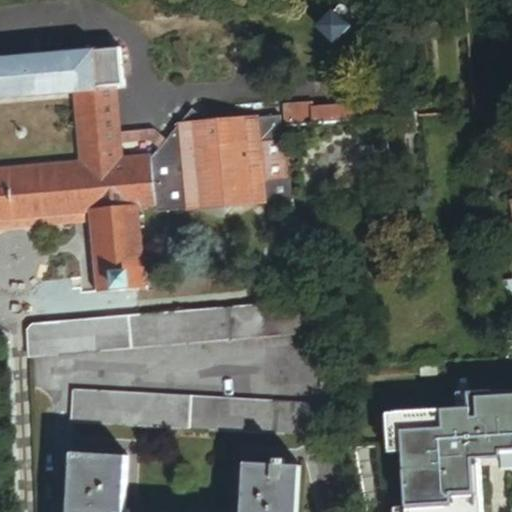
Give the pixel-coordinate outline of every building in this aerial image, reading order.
[(94,185),(125,182),(127,208),(135,207),(156,206),(157,205),(158,214),(250,206),(256,212),(262,205),(288,203),(281,117),(209,123),(193,110),(153,158),(149,158),(119,161),(113,87),(115,87),(115,82),(124,81),(121,49),(93,51),(0,58),(0,218),(88,211),(96,210),(94,185)] [(376,86),(351,88),(353,106),(354,123),(379,121),(376,86)] [(314,105),(291,106),(292,127),(314,126),(314,109),(314,105)] [(291,106),(283,107),(284,128),(286,128),(292,127),(291,106)] [(354,123),(353,106),(314,109),(314,126),(354,123)] [(136,216),(135,207),(127,208),(125,182),(94,185),(96,210),(88,211),(89,219),(85,220),(85,221),(85,223),(89,222),(90,230),(86,231),(86,233),(90,232),(91,241),(87,241),(87,243),(91,243),(92,251),(87,252),(87,253),(92,253),(93,262),(88,262),(88,265),(93,264),(94,278),(95,293),(142,289),(140,260),(144,260),(143,258),(139,258),(139,249),(142,249),(142,247),(139,247),(138,239),(141,239),(141,237),(137,237),(137,229),(141,228),(141,226),(137,226),(136,218),(140,218),(140,215),(136,216)] [(89,219),(88,211),(0,218),(0,228),(85,221),(85,220),(89,219)] [(511,263),(494,266),(496,283),(511,281),(511,263)] [(320,334),(313,303),(29,328),(30,360),(320,334)] [(456,409),(386,413),(388,453),(402,452),(405,508),(392,509),(392,511),(481,511),(479,466),(499,465),(499,461),(511,460),(511,390),(455,393),(456,409)] [(309,405),(72,392),(70,424),(308,437),(309,405)] [(123,511),(126,457),(72,453),(68,511),(297,511),(300,466),(284,466),(284,459),(275,459),(274,465),(244,463),(241,511),(123,511)]
